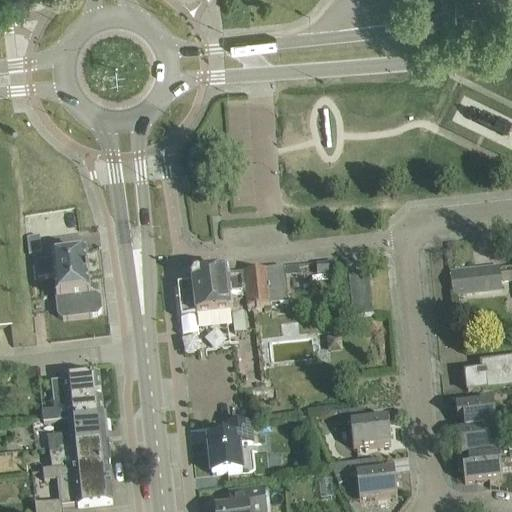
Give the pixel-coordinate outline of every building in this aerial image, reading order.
[(38,239),(26,240),(28,258),(40,256),(38,239)] [(86,257),(36,264),(38,281),(52,279),(54,295),(57,311),(58,318),(63,322),(98,318),(102,313),(101,301),(96,298),(91,298),(86,257)] [(334,264),(317,266),(318,276),(335,275),(334,264)] [(474,271),(450,273),(452,296),(502,290),(499,268),(474,270),(474,271)] [(284,269),(243,274),(248,311),(288,306),(284,269)] [(178,288),(181,321),(238,316),(236,303),(243,302),(242,295),(241,287),(229,288),(228,276),(198,279),(197,278),(192,285),(192,286),(178,288)] [(369,277),(349,280),(353,320),(373,318),(369,277)] [(511,389),(511,361),(481,366),(482,374),(466,376),(468,395),(511,389)] [(67,423),(103,418),(99,379),(64,383),(66,404),(54,405),(55,413),(43,415),(44,426),(67,424),(67,423)] [(511,427),(511,417),(496,419),(494,404),(456,408),(457,421),(459,421),(461,434),(459,434),(459,435),(497,431),(497,429),(511,427)] [(391,448),(388,421),(365,423),(363,412),(338,414),(340,428),(351,427),(354,452),(391,448)] [(48,439),(50,455),(59,454),(59,449),(108,443),(105,418),(103,418),(67,423),(67,424),(69,437),(48,439)] [(300,433),(312,432),(311,420),(299,420),(300,433)] [(209,444),(212,477),(241,474),(238,449),(253,447),(250,425),(224,429),(225,442),(209,444)] [(459,435),(462,460),(500,455),(497,431),(459,435)] [(110,465),(108,443),(59,449),(59,454),(50,455),(52,471),(110,465)] [(500,455),(462,460),(457,460),(459,474),(463,473),(465,486),(502,481),(501,464),(510,463),(509,454),(500,456),(500,455)] [(369,463),(329,467),(339,488),(347,484),(347,480),(357,479),(360,504),(397,499),(394,472),(370,475),(369,463)] [(36,507),(36,511),(61,511),(61,509),(76,507),(77,509),(113,506),(108,466),(110,466),(110,465),(52,471),(52,472),(43,473),(45,484),(59,482),(61,505),(36,507)] [(264,511),(262,492),(230,496),(231,510),(216,511),(215,511),(264,511)]
